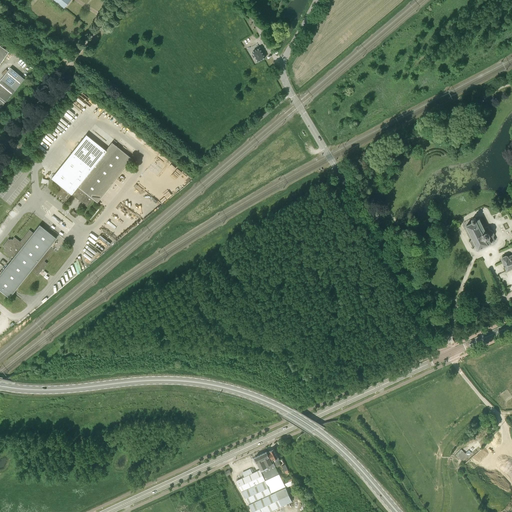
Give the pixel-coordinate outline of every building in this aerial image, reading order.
[(70,0),(52,0),(64,9),(70,0)] [(0,45),(0,64),(9,52),(0,45)] [(252,52),(257,62),(265,58),(260,48),(252,52)] [(0,108),(4,103),(5,102),(6,102),(24,79),(10,68),(0,80),(0,108)] [(68,157),(108,188),(131,159),(112,143),(105,151),(86,135),(68,157)] [(97,202),(108,188),(68,157),(51,178),(59,185),(53,192),(65,202),(71,195),(87,207),(93,199),(97,202)] [(472,222),(465,225),(472,239),(469,241),(469,242),(470,242),(472,247),(472,248),(474,248),(474,247),(476,247),(477,250),(488,245),(491,243),(495,241),(493,237),(494,234),(492,231),(490,230),(488,226),(484,228),(479,219),(476,220),(476,219),(474,218),(472,219),(471,221),(472,222)] [(8,239),(2,246),(5,248),(3,251),(11,258),(12,257),(13,258),(0,274),(0,290),(9,297),(30,270),(37,276),(47,264),(44,261),(53,250),(50,246),(56,239),(39,225),(33,233),(29,230),(20,242),(14,237),(11,241),(8,239)] [(507,272),(511,269),(511,254),(511,255),(508,256),(506,255),(502,257),(501,259),(506,272),(507,272)] [(497,441),(496,439),(490,444),(494,448),(499,445),(496,442),(497,441)] [(462,448),(456,454),(462,461),(468,455),(462,448)] [(273,464),(276,468),(280,466),(280,465),(278,461),(279,460),(278,458),(274,449),(268,452),(273,464)] [(273,464),(268,452),(266,453),(266,452),(255,457),(257,463),(260,470),(237,481),(236,482),(249,505),(253,511),(268,511),(292,501),(286,488),(294,484),(292,480),(286,483),(285,481),(283,482),(276,468),(273,464)]
